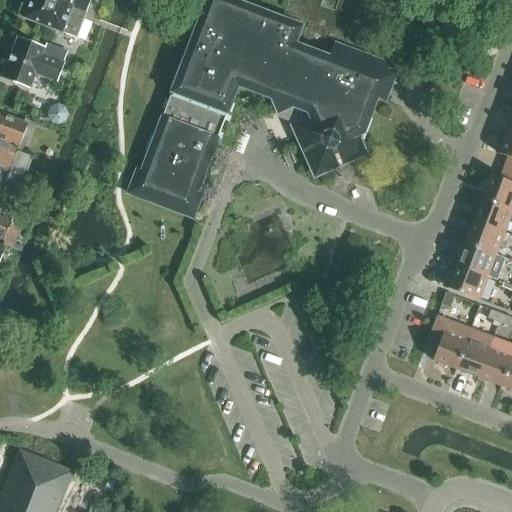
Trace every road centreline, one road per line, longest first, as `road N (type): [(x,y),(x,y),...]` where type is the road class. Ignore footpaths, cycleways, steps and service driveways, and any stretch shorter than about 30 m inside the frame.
road 1 (residential): [(0,429),(22,426),(182,486),(222,483),(290,508),(362,471)]
road 2 (residential): [(374,375),(510,36)]
road 3 (residential): [(374,375),(511,430)]
